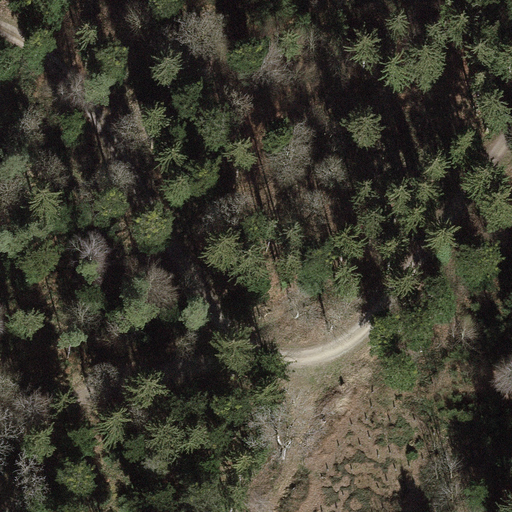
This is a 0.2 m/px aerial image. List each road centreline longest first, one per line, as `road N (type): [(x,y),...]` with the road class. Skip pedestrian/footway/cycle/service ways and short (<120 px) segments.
road 1 (track): [(0,15),(34,38),(132,165),(243,356)]
road 2 (track): [(243,356),(328,346),(391,300),(511,133)]
road 3 (track): [(0,414),(243,356)]
